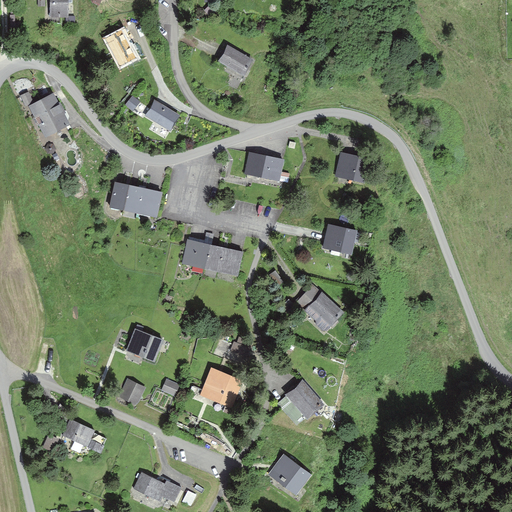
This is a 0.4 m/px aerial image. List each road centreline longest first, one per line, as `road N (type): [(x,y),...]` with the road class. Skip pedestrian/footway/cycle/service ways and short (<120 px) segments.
road 1 (unclassified): [(257,131),(341,112),(396,139),(482,344),(511,383)]
road 2 (residential): [(0,365),(222,464)]
road 3 (unclassified): [(0,78),(22,64),(47,66),(123,149),(154,160),(194,152)]
road 4 (residential): [(257,131),(204,112),(179,80),(174,0)]
road 5 (unclassified): [(31,511),(0,376)]
road 6 (residential): [(194,152),(188,208),(257,225)]
